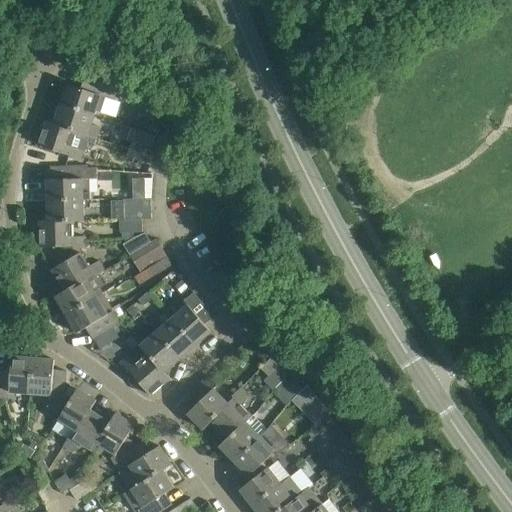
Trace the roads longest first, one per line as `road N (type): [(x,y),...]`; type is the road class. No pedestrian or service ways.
road 1 (secondary): [(511,504),(379,308),(307,175),(230,0)]
road 2 (residential): [(2,249),(48,65),(75,43),(120,51)]
road 3 (residential): [(406,511),(400,489),(331,402),(242,326)]
road 4 (residential): [(242,326),(169,240),(158,172),(174,136)]
road 5 (residential): [(155,416),(242,326)]
road 6 (residential): [(155,416),(232,511)]
road 7 (residential): [(61,338),(155,416)]
